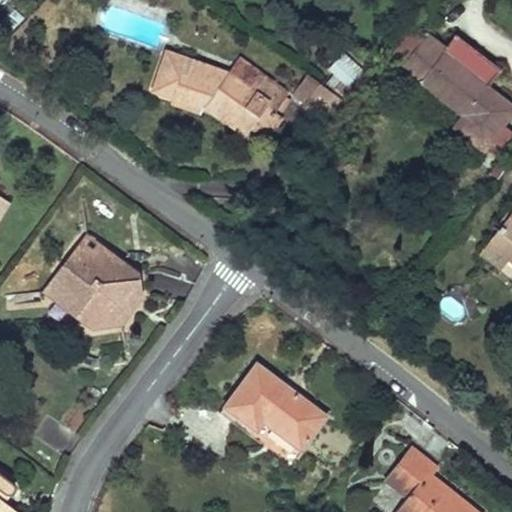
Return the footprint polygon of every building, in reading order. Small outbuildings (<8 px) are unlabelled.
[(511,98),(476,73),(449,55),(454,48),(431,32),(400,77),(465,121),(461,127),(489,146),(511,113),(511,98)] [(449,55),(476,73),(481,67),(454,48),(449,55)] [(234,69),(191,56),(186,69),(180,67),(171,93),(197,104),(206,94),(214,101),(210,105),(245,129),(250,123),(266,104),(273,110),(286,91),(260,71),(252,81),(234,69)] [(348,89),(359,76),(340,59),(329,73),(348,89)] [(325,119),(341,100),(307,73),(291,92),(325,119)] [(266,104),(250,123),(258,129),(273,110),(266,104)] [(13,180),(0,170),(0,178),(10,185),(13,180)] [(0,228),(23,194),(0,178),(0,228)] [(511,198),(482,240),(506,256),(511,247),(511,198)] [(93,236),(86,245),(101,257),(108,248),(93,236)] [(506,256),(482,240),(474,252),(498,268),(506,256)] [(144,276),(108,248),(101,257),(86,245),(70,264),(73,280),(63,292),(73,300),(74,312),(83,320),(95,319),(97,330),(124,327),(124,314),(134,301),(145,299),(144,276)] [(73,280),(70,264),(47,292),(74,312),(73,300),(63,292),(73,280)] [(459,318),(465,305),(443,296),(438,308),(459,318)] [(297,469),(333,423),(264,368),(231,410),(250,425),(247,429),(297,469)] [(479,511),(436,475),(440,470),(419,452),(393,483),(415,501),(406,511),(407,511),(479,511)] [(17,489),(0,475),(0,511),(12,511),(0,501),(0,493),(2,491),(12,498),(13,498),(16,497),(18,496),(19,493),(19,492),(17,489)]
